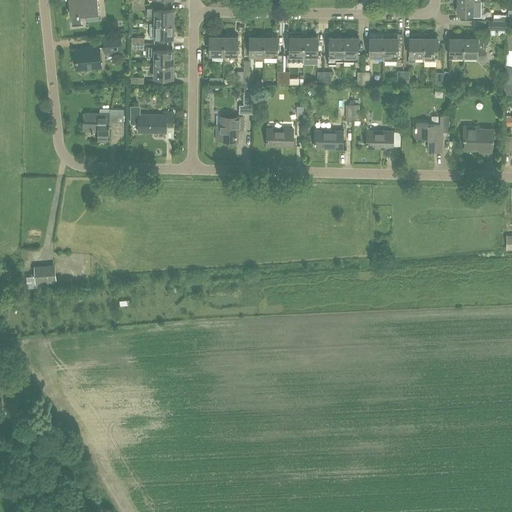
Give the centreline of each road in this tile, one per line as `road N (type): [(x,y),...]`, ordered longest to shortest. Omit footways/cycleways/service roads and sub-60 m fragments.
road 1 (residential): [(511,177),(191,170)]
road 2 (residential): [(191,170),(83,168),(63,156),(43,0)]
road 3 (residential): [(194,11),(426,10),(433,0)]
road 4 (residential): [(191,170),(194,11)]
road 5 (track): [(0,420),(52,449),(89,511)]
